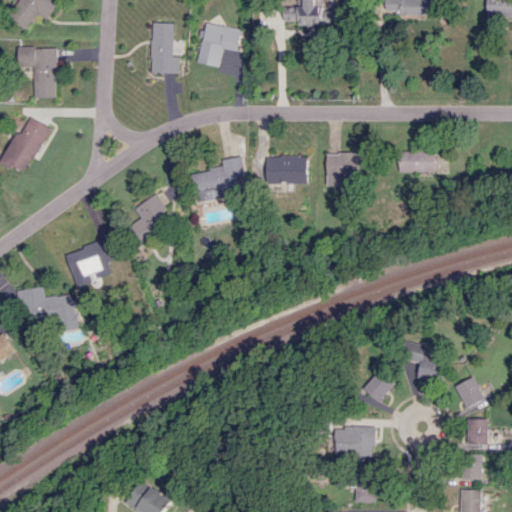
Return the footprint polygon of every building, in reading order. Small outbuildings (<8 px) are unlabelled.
[(46,19),(58,0),(15,0),(6,13),(27,27),(37,12),(46,19)] [(344,10),(323,10),(322,0),(303,0),(304,6),(284,6),(284,21),(298,21),(298,24),(344,24),(344,10)] [(400,14),(436,15),(436,0),(385,0),(385,9),(400,9),(400,14)] [(173,56),(174,22),(151,22),(150,72),(179,72),(179,56),(173,56)] [(198,62),(219,65),(222,47),(238,50),(242,28),(205,22),(198,62)] [(57,96),(56,46),(17,47),(17,66),(33,66),(34,97),(57,96)] [(1,163),(12,168),(13,165),(26,172),(50,126),(27,114),(1,163)] [(399,171),(445,172),(445,150),(399,150),(399,171)] [(326,152),(326,185),(346,185),(346,176),(369,176),(369,152),(326,152)] [(192,171),(197,202),(225,197),(223,188),(239,186),(238,176),(245,175),(242,155),(222,158),(223,166),(192,171)] [(307,183),(307,155),(266,155),(266,182),(307,183)] [(166,209),(157,193),(134,207),(141,217),(131,223),(143,242),(169,226),(161,212),(166,209)] [(64,252),(71,274),(93,267),(96,278),(112,273),(108,260),(117,257),(111,237),(64,252)] [(44,296),(42,286),(22,288),(24,306),(32,305),(33,317),(56,315),(58,327),(76,326),(72,293),(44,296)] [(0,359),(13,352),(2,332),(0,333),(0,359)] [(418,376),(441,380),(445,358),(425,355),(427,344),(409,341),(406,359),(421,362),(418,376)] [(364,387),(379,401),(395,383),(380,369),(364,387)] [(455,384),(465,407),(484,399),(474,376),(455,384)] [(489,443),(490,418),(468,418),(467,442),(489,443)] [(376,455),(376,426),(337,425),(337,454),(376,455)] [(482,478),(483,454),(463,453),(462,478),(482,478)] [(356,501),(376,501),(377,471),(357,470),(356,501)] [(140,511),(164,511),(172,500),(142,480),(126,502),(140,511)] [(481,511),(482,489),(461,488),(460,511),(481,511)]
